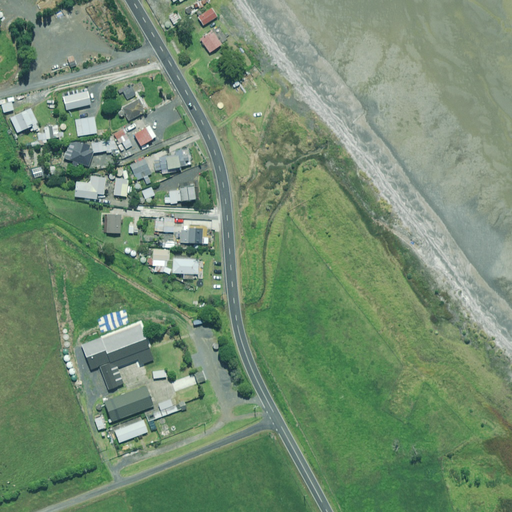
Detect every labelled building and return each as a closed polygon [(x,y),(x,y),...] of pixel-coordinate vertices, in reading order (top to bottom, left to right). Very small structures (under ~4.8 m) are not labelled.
[(207,4),(204,0),(202,0),(192,6),(194,9),(198,6),(200,9),(207,4)] [(205,25),(218,16),(213,8),(199,17),(205,25)] [(174,24),(180,21),(176,13),(170,16),(174,24)] [(222,44),(213,31),(201,39),(211,52),(222,44)] [(238,81),(235,83),(237,86),(241,84),(243,88),(247,86),(241,76),(237,79),(238,81)] [(264,86),(258,78),(251,83),(257,91),(264,86)] [(128,100),(137,95),(131,84),(122,89),(128,100)] [(75,94),(64,96),(65,100),(67,110),(92,105),(89,91),(79,93),(75,94)] [(142,108),(144,107),(140,99),(123,108),(129,120),(144,112),(142,108)] [(4,113),(14,110),(12,102),(2,105),(4,113)] [(35,130),(40,128),(31,109),(11,119),(18,133),(33,126),(35,130)] [(78,136),(98,133),(95,117),(76,120),(78,136)] [(142,146),(157,137),(150,125),(135,134),(142,146)] [(55,138),(54,138),(53,126),(45,127),(47,139),(55,138)] [(127,149),(133,146),(123,129),(115,134),(120,144),(123,142),(127,149)] [(40,145),(47,145),(46,134),(38,134),(40,145)] [(108,138),(105,138),(105,141),(106,142),(92,143),(93,151),(90,150),(91,146),(82,143),(82,144),(76,142),(73,151),(67,149),(64,158),(89,166),(94,153),(104,152),(104,151),(118,149),(114,137),(108,138)] [(155,161),(156,171),(162,170),(163,174),(172,172),(182,170),(181,168),(181,167),(186,166),(192,165),(190,150),(189,148),(182,149),(176,151),(176,155),(160,158),(160,160),(155,161)] [(136,163),(131,166),(137,180),(144,177),(147,184),(151,182),(148,176),(152,173),(146,159),(145,159),(144,156),(135,161),(136,163)] [(113,172),(107,176),(112,181),(117,177),(113,172)] [(104,195),(106,178),(97,177),(97,179),(94,178),(94,180),(92,180),(91,183),(77,182),(76,196),(98,199),(98,194),(104,195)] [(127,197),(129,180),(117,178),(115,195),(127,197)] [(166,203),(196,201),(195,185),(188,186),(185,186),(181,187),(181,191),(170,191),(170,197),(166,198),(166,203)] [(146,199),(156,195),(152,187),(143,191),(146,199)] [(121,233),(122,215),(108,215),(108,233),(121,233)] [(142,217),(134,216),(133,229),(134,229),(141,230),(142,217)] [(175,233),(175,219),(165,218),(165,222),(158,221),(157,231),(175,233)] [(203,244),(204,229),(190,228),(190,231),(182,230),(181,243),(203,244)] [(135,251),(134,250),(133,250),(132,250),(131,251),(131,250),(131,249),(130,249),(130,248),(129,248),(128,248),(127,248),(126,248),(126,249),(125,249),(125,250),(125,251),(125,252),(126,253),(126,254),(127,254),(128,254),(129,254),(130,254),(130,255),(131,256),(132,256),(133,257),(134,256),(135,256),(135,255),(136,255),(136,254),(136,253),(136,252),(135,251)] [(167,268),(169,251),(155,249),(152,265),(159,266),(158,271),(171,273),(171,269),(167,268)] [(199,274),(199,260),(174,259),(174,273),(184,274),(184,278),(194,279),(195,274),(199,274)] [(118,367),(140,359),(133,341),(87,358),(95,380),(99,378),(98,376),(103,375),(109,390),(125,384),(118,367)] [(76,373),(69,355),(63,358),(70,376),(76,373)] [(166,377),(165,370),(152,372),(153,379),(166,377)] [(145,385),(102,399),(109,422),(153,407),(145,385)] [(105,428),(101,417),(95,420),(98,430),(105,428)] [(145,421),(114,431),(119,443),(149,433),(145,421)]
